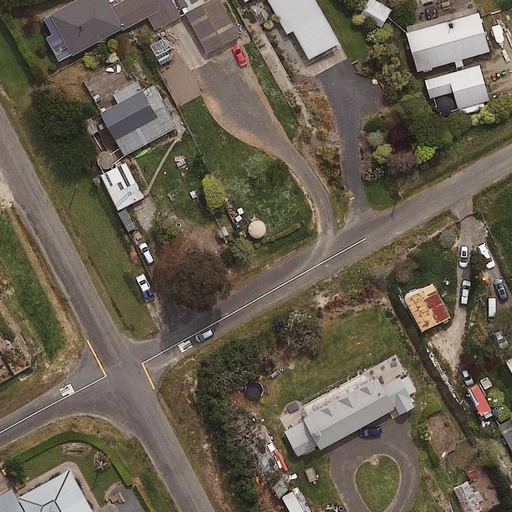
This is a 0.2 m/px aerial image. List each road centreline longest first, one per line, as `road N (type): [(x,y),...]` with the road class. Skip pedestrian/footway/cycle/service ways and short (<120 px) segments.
road 1 (residential): [(511,152),(123,371)]
road 2 (residential): [(0,134),(123,371)]
road 3 (residential): [(123,371),(199,511)]
road 4 (residential): [(0,432),(123,371)]
